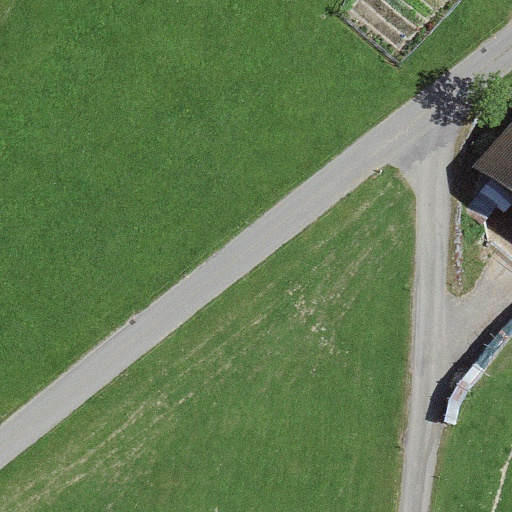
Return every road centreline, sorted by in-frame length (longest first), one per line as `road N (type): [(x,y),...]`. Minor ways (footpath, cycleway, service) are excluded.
road 1 (unclassified): [(511,63),(0,458)]
road 2 (track): [(447,112),(436,400),(414,511)]
